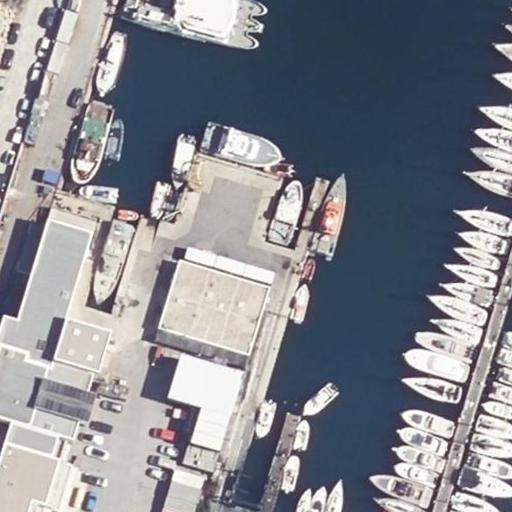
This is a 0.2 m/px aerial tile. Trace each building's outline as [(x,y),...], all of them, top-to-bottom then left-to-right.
[(38,317),(34,331),(26,358),(24,366),(50,372),(52,366),(63,326),(89,238),(94,222),(49,209),(46,225),(45,229),(30,276),(19,311),(38,317)] [(45,229),(29,224),(14,272),(30,276),(45,229)] [(157,331),(247,358),(268,291),(272,275),(212,257),(208,273),(178,264),(157,331)] [(38,317),(19,311),(15,326),(34,331),(38,317)] [(0,350),(26,358),(34,331),(15,326),(2,322),(0,328),(0,350)] [(108,339),(63,326),(52,366),(91,378),(96,380),(108,339)] [(243,369),(247,358),(157,331),(153,342),(243,369)] [(0,423),(9,426),(4,448),(65,467),(71,444),(75,445),(79,426),(86,427),(92,401),(86,398),(91,378),(52,366),(50,372),(24,366),(26,358),(0,350),(0,423)] [(51,511),(52,511),(53,511),(64,511),(77,471),(65,467),(4,448),(0,459),(0,511),(51,511)] [(77,471),(64,511),(71,511),(83,472),(77,471)]
